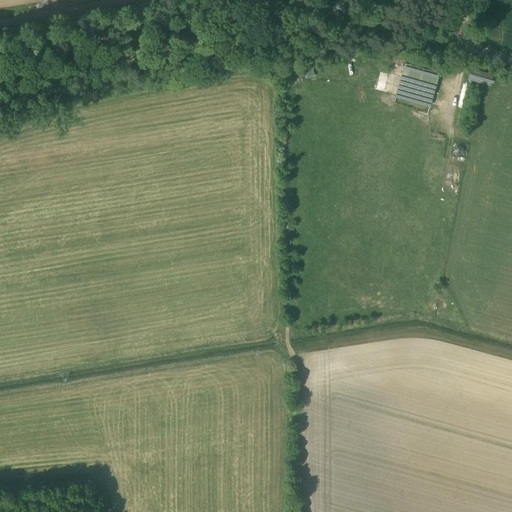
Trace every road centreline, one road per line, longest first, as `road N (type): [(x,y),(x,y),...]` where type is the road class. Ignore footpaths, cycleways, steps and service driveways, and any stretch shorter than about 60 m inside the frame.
road 1 (unclassified): [(303,0),(465,48)]
road 2 (unclassified): [(0,24),(149,0)]
